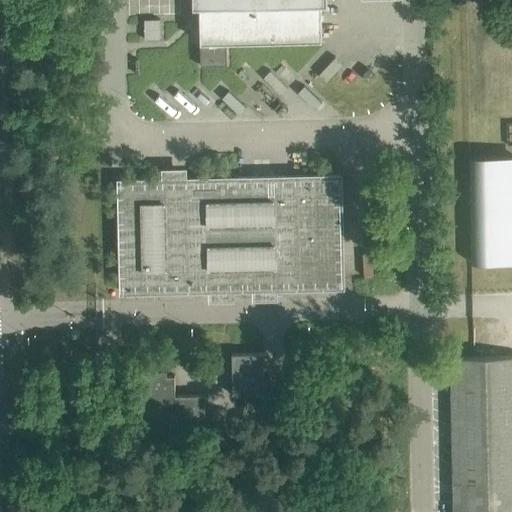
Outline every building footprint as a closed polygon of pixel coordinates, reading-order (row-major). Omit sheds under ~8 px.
[(192,0),(193,6),(199,6),(200,41),(220,41),(322,37),(320,2),(328,2),(327,0),(192,0)] [(343,172),(188,176),(188,167),(162,167),(163,177),(139,179),(119,180),(121,292),(141,291),(209,291),(209,301),(235,300),(234,291),(253,290),(253,300),(278,299),(278,289),(346,288),(343,172)] [(264,352),(232,353),(234,395),(265,394),(264,352)] [(511,511),(511,354),(450,356),(453,511),(511,511)] [(151,376),(146,376),(147,433),(205,432),(205,394),(175,395),(175,375),(166,375),(166,370),(151,371),(151,376)]
